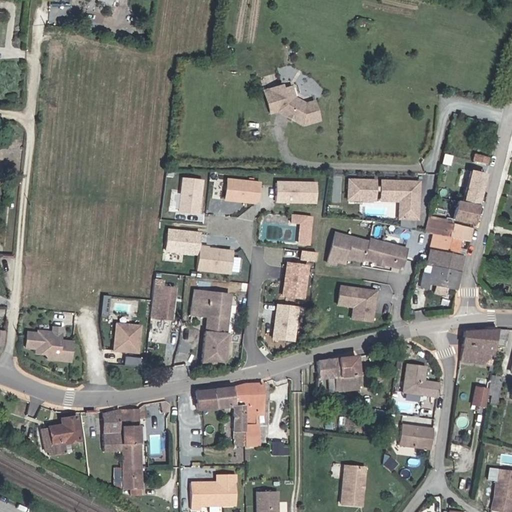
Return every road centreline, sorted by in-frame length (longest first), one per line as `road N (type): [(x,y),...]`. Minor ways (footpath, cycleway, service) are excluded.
road 1 (tertiary): [(433,326),(272,370),(101,400)]
road 2 (residential): [(467,322),(466,291),(511,111)]
road 3 (unclassified): [(433,326),(449,362),(446,418),(433,480),(407,511)]
